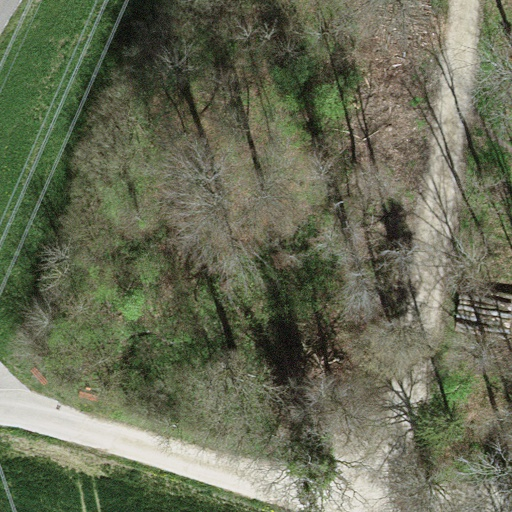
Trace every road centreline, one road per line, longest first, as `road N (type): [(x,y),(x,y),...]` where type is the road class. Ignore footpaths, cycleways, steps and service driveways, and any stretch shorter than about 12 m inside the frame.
road 1 (track): [(353,511),(405,416),(418,370),(436,282),(467,0)]
road 2 (track): [(345,511),(79,421),(0,415)]
road 3 (track): [(511,489),(363,511)]
